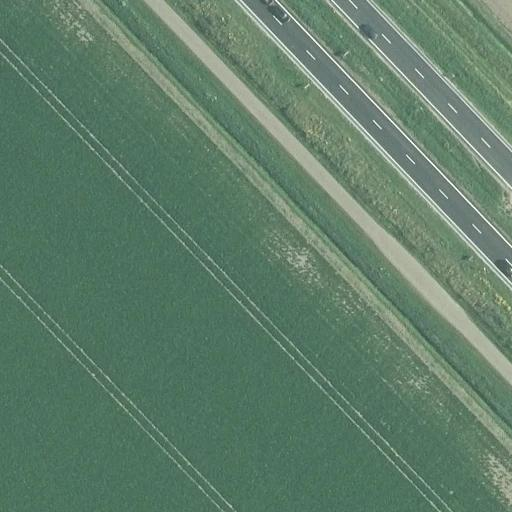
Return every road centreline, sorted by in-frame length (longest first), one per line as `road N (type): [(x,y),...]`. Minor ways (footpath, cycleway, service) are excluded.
road 1 (unclassified): [(511,377),(151,0)]
road 2 (trunk): [(255,0),(511,267)]
road 3 (trunk): [(511,173),(346,0)]
